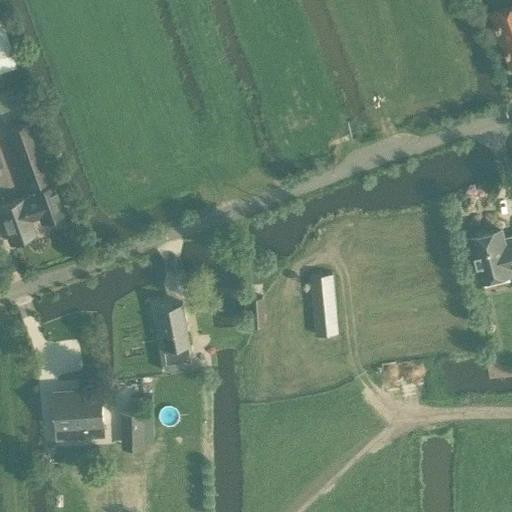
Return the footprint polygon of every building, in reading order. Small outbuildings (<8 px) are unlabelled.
[(511,1),(489,11),(511,67),(511,66),(511,1)] [(0,68),(15,65),(5,33),(0,18),(0,68)] [(0,87),(0,107),(18,101),(11,84),(0,87)] [(0,203),(0,213),(9,240),(34,231),(29,217),(38,214),(40,219),(64,210),(53,179),(51,180),(29,119),(7,127),(30,193),(0,203)] [(511,267),(511,238),(504,240),(501,227),(470,235),(481,279),(511,272),(511,268),(511,267)] [(333,272),(311,274),(317,333),(338,331),(333,272)] [(250,324),(264,323),(263,295),(249,295),(250,324)] [(188,340),(190,340),(183,301),(158,306),(165,344),(161,345),(165,369),(193,364),(188,340)] [(117,382),(118,397),(139,396),(139,381),(117,382)] [(76,389),(55,390),(57,423),(103,421),(101,384),(76,385),(76,389)]
